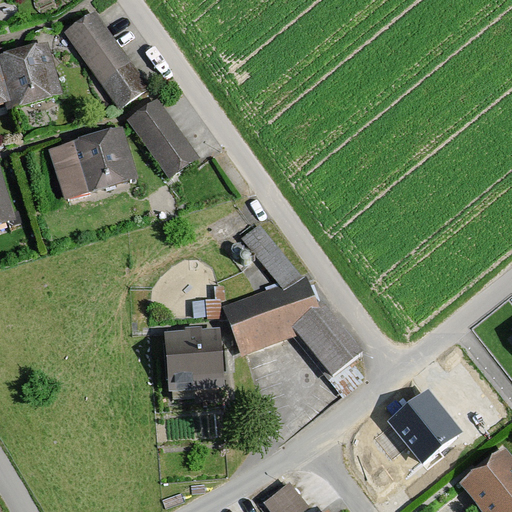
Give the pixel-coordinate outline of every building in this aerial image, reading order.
[(65,37),(78,55),(108,35),(95,16),(65,37)] [(78,55),(105,93),(134,72),(108,35),(78,55)] [(63,100),(48,49),(0,63),(0,74),(10,109),(12,115),(63,100)] [(150,94),(134,72),(105,93),(121,115),(150,94)] [(0,74),(0,111),(10,109),(0,74)] [(158,106),(130,125),(147,149),(174,129),(158,106)] [(194,156),(174,129),(147,149),(166,176),(194,156)] [(122,133),(55,154),(70,200),(137,179),(122,133)] [(0,182),(0,232),(14,228),(0,182)] [(240,364),(296,343),(330,386),(364,355),(326,311),(318,317),(305,280),(262,226),(240,245),(277,291),(224,312),(240,364)] [(193,324),(221,324),(221,305),(225,305),(225,291),(214,291),(214,305),(193,305),(193,324)] [(165,340),(167,405),(224,403),(221,348),(219,349),(219,336),(201,337),(201,334),(183,334),(183,339),(165,340)] [(461,436),(427,395),(389,426),(423,467),(461,436)] [(511,511),(511,462),(505,454),(459,492),(474,511),(511,511)] [(306,511),(289,489),(263,509),(265,511),(306,511)]
